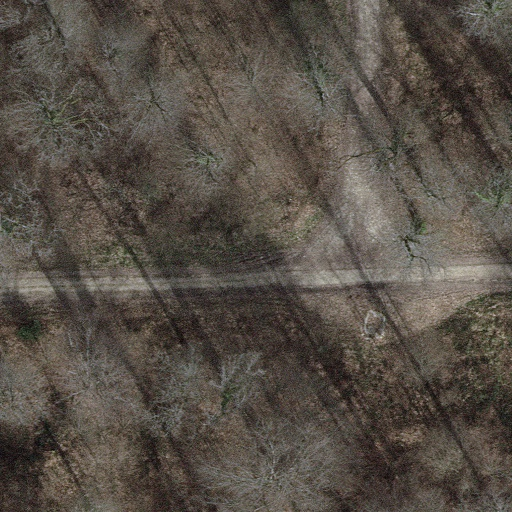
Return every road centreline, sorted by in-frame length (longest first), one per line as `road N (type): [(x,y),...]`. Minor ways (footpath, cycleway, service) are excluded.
road 1 (track): [(0,279),(511,260)]
road 2 (track): [(398,267),(368,111),(360,0)]
